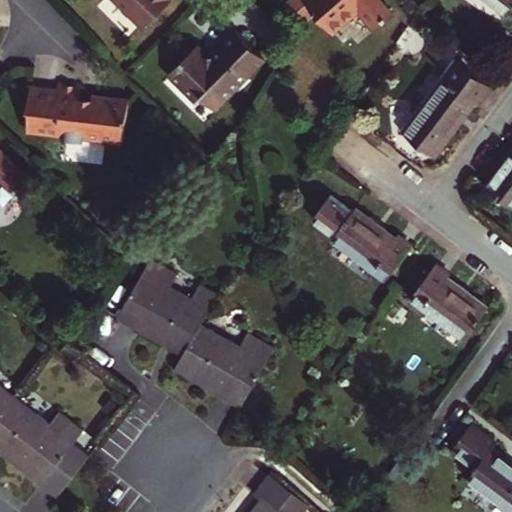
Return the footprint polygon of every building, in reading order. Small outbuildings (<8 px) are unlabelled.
[(118,0),(143,23),(164,0),(118,0)] [(318,14),(306,0),(290,0),(287,3),(306,24),(318,14)] [(306,0),(318,14),(336,34),(361,12),(376,31),(395,15),(382,0),(306,0)] [(511,0),(490,0),(508,14),(511,9),(511,0)] [(201,43),(198,46),(207,55),(214,54),(238,29),(235,26),(210,52),(201,43)] [(205,97),(218,109),(237,88),(235,86),(247,74),(249,76),(267,57),(238,29),(214,54),(207,55),(198,46),(171,75),(199,102),(205,97)] [(270,60),(267,57),(249,76),(247,74),(235,86),(237,88),(218,109),(221,112),(270,60)] [(406,132),(436,155),(476,103),(478,105),(493,86),(460,61),(406,132)] [(56,80),(55,85),(54,89),(28,86),(25,105),(29,106),(26,129),(63,133),(66,138),(80,140),(84,135),(117,140),(123,133),(125,116),(128,116),(131,94),(98,90),(94,92),(88,97),(77,95),(79,83),(56,80)] [(28,81),(28,86),(54,89),(55,85),(28,81)] [(0,179),(8,188),(24,171),(0,148),(0,179)] [(511,154),(488,186),(511,204),(511,154)] [(387,279),(412,247),(397,236),(395,239),(355,209),(333,239),(387,279)] [(120,316),(185,353),(204,323),(219,294),(200,284),(192,298),(172,287),(179,274),(152,259),(120,316)] [(451,275),(436,265),(411,297),(466,338),(488,309),(448,279),(451,275)] [(397,302),(388,315),(401,324),(410,310),(397,302)] [(243,344),(204,323),(185,353),(177,367),(244,405),(277,346),(251,331),(243,344)] [(0,414),(16,394),(0,381),(0,414)] [(0,414),(0,447),(61,495),(90,454),(74,442),(85,428),(61,410),(51,422),(16,394),(0,414)] [(472,424),(454,449),(478,466),(469,478),(511,510),(511,463),(493,449),(498,442),(472,424)] [(251,511),(305,511),(313,502),(275,468),(259,488),(266,494),(251,511)]
